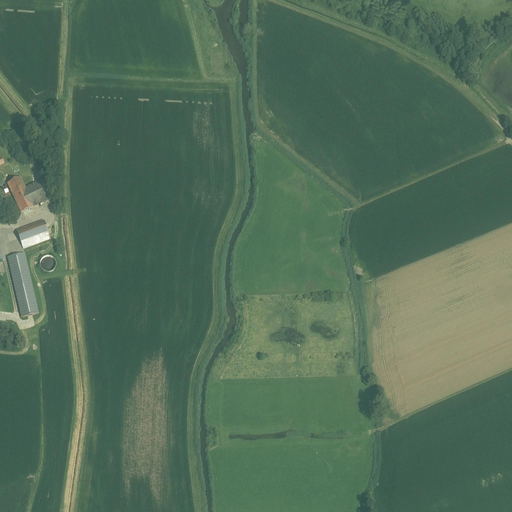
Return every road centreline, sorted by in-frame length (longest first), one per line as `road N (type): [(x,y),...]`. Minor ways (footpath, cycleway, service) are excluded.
road 1 (track): [(511,142),(346,210),(342,233),(372,433),(511,370)]
road 2 (track): [(501,35),(464,90),(511,140)]
